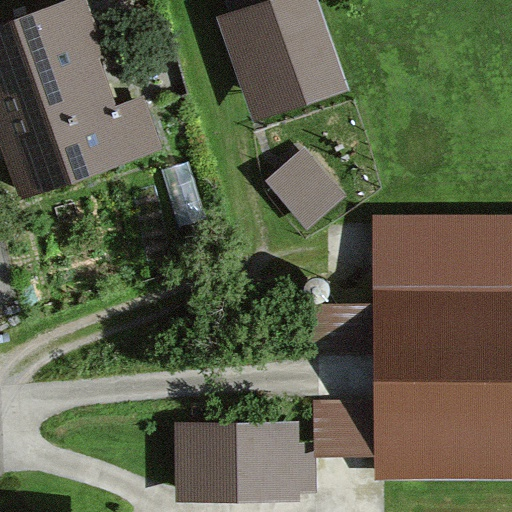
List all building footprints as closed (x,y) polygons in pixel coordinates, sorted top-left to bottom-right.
[(248,0),(258,27),(313,8),(310,0),(248,0)] [(246,31),(276,120),(346,96),(313,8),(258,27),(246,31)] [(0,96),(38,197),(155,153),(103,13),(0,51),(0,96)] [(285,194),(320,231),(347,206),(311,169),(285,194)] [(404,478),(511,475),(511,241),(400,243),(402,316),(402,355),(403,414),(403,457),(404,478)] [(331,355),(402,355),(402,316),(331,316),(331,355)] [(331,457),(403,457),(403,414),(331,415),(331,457)] [(201,441),(201,497),(312,497),(312,441),(201,441)]
